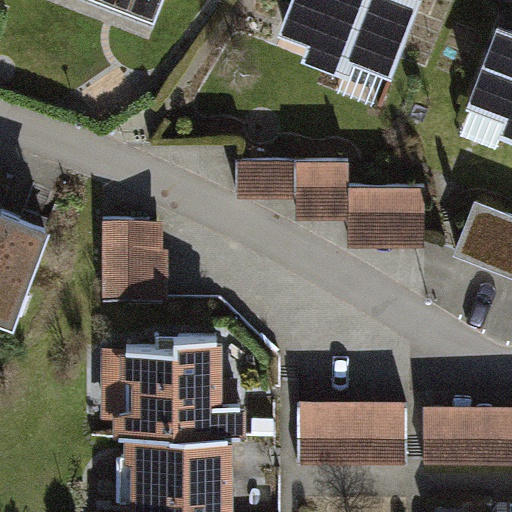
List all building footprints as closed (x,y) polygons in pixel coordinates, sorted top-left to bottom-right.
[(166,0),(69,0),(152,34),(166,0)] [(309,0),(290,55),(401,96),(431,14),(391,0),(309,0)] [(511,66),(486,132),(511,142),(511,66)] [(356,146),(239,149),(241,209),(323,207),(323,240),(433,239),(431,184),(359,184),(356,146)] [(511,223),(476,209),(455,263),(511,285),(511,223)] [(0,224),(0,339),(18,345),(50,240),(0,224)] [(171,226),(105,227),(106,311),(171,310),(171,226)] [(115,360),(116,443),(253,441),(251,357),(115,360)] [(413,410),(301,411),(302,480),(413,479),(413,410)] [(511,415),(434,417),(435,476),(511,475),(511,415)] [(254,511),(253,441),(116,443),(117,511),(254,511)]
